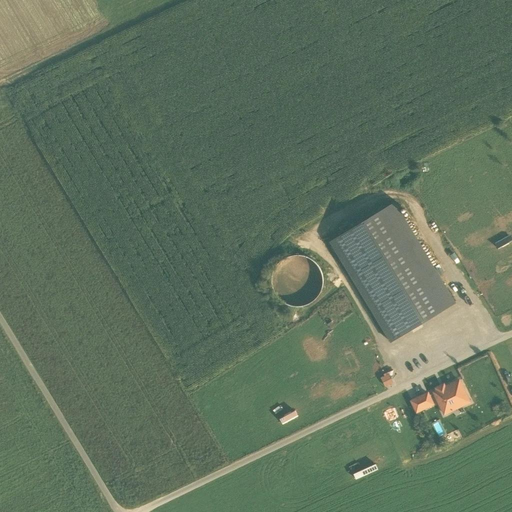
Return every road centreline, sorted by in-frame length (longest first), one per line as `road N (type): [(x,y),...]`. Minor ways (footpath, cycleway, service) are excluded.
road 1 (track): [(139,511),(511,333)]
road 2 (track): [(0,318),(117,511)]
road 3 (track): [(175,0),(0,84)]
